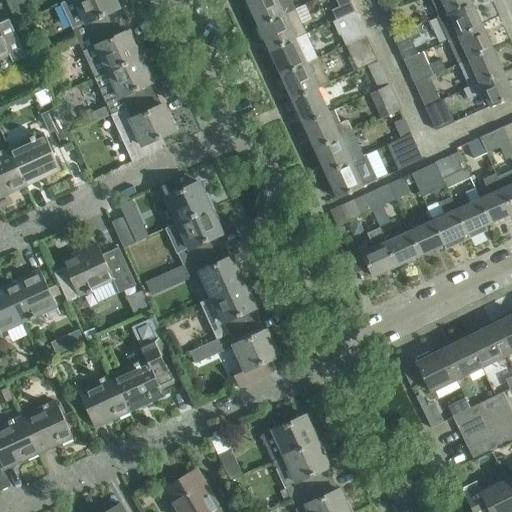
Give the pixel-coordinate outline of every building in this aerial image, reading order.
[(10,0),(20,21),(33,15),(25,0),(10,0)] [(66,0),(60,3),(77,40),(117,22),(112,11),(119,8),(115,0),(66,0)] [(247,0),(258,26),(293,10),(288,0),(247,0)] [(335,19),(355,11),(350,0),(337,0),(339,3),(330,8),(335,19)] [(395,0),(376,0),(382,13),(398,6),(395,0)] [(471,0),(470,0),(432,0),(439,15),(471,0)] [(471,0),(439,15),(437,16),(448,40),(482,25),(471,0)] [(404,19),(398,6),(382,13),(388,26),(404,19)] [(258,26),(269,50),(304,34),(293,10),(258,26)] [(0,56),(9,53),(13,61),(26,55),(9,19),(0,22),(0,56)] [(122,33),(117,22),(77,40),(95,77),(96,77),(145,54),(137,37),(133,39),(129,30),(122,33)] [(361,24),(340,34),(345,46),(357,40),(366,36),(361,24)] [(448,40),(458,64),(492,48),(482,25),(448,40)] [(408,29),(393,36),(404,60),(419,53),(408,29)] [(304,34),(269,50),(281,75),(315,59),(304,34)] [(356,70),(377,60),(366,36),(357,40),(345,46),(356,70)] [(458,64),(468,87),(503,71),(492,48),(458,64)] [(422,52),(419,53),(404,60),(415,84),(431,77),(426,66),(428,65),(422,52)] [(113,113),(151,96),(146,85),(153,82),(149,73),(153,71),(145,54),(96,77),(113,113)] [(292,100),(318,88),(328,83),(317,59),(315,59),(281,75),(292,100)] [(379,89),(389,84),(381,69),(371,73),(379,89)] [(511,79),(507,81),(503,71),(468,87),(464,89),(468,98),(484,91),(490,106),(511,95),(511,79)] [(431,77),(415,84),(425,107),(441,99),(431,77)] [(400,109),(389,84),(379,89),(369,93),(380,118),(400,109)] [(318,88),(292,100),(303,124),(329,112),(318,88)] [(163,148),(158,138),(175,130),(163,104),(156,107),(151,96),(113,113),(112,114),(133,161),(163,148)] [(425,107),(436,130),(462,118),(456,105),(446,110),(441,99),(425,107)] [(88,123),(95,120),(91,110),(83,113),(88,123)] [(329,112),(303,124),(314,148),(340,136),(329,112)] [(401,138),(411,134),(404,118),(394,122),(401,138)] [(509,138),(511,136),(511,122),(503,126),(509,138)] [(55,129),(62,144),(72,140),(65,124),(55,129)] [(510,142),(509,138),(503,126),(480,137),(487,152),(510,142)] [(352,131),(340,136),(314,148),(325,173),(363,156),(352,131)] [(44,132),(9,149),(26,185),(60,169),(44,132)] [(405,167),(423,159),(411,134),(401,138),(393,142),(405,167)] [(474,158),(487,152),(480,137),(467,143),(474,158)] [(0,196),(26,185),(9,149),(0,152),(0,196)] [(471,180),(458,152),(435,162),(446,188),(448,191),(471,180)] [(366,155),(363,156),(325,173),(337,198),(377,180),(366,155)] [(435,162),(411,173),(418,188),(423,199),(446,188),(435,162)] [(511,172),(500,178),(511,205),(511,172)] [(479,198),(490,222),(511,212),(511,205),(500,178),(498,176),(487,180),(493,192),(479,198)] [(402,178),(387,184),(395,199),(409,193),(402,178)] [(178,223),(211,208),(199,181),(166,196),(178,222),(178,223)] [(371,210),(395,199),(387,184),(364,195),(371,210)] [(330,210),(337,226),(371,210),(364,195),(330,210)] [(467,233),(454,204),(450,196),(439,201),(445,214),(433,220),(444,244),(446,248),(459,242),(457,238),(467,233)] [(490,222),(479,198),(473,201),(471,196),(454,204),(467,233),(469,238),(483,231),(481,227),(490,222)] [(182,265),(220,247),(215,237),(222,233),(211,208),(178,223),(178,222),(165,228),(182,265)] [(112,223),(123,247),(136,241),(124,215),(123,216),(124,217),(112,223)] [(444,244),(433,220),(410,230),(421,254),(444,244)] [(348,251),(358,271),(369,266),(373,276),(397,265),(382,233),(379,227),(363,234),(367,242),(348,251)] [(144,228),(133,233),(136,241),(147,236),(144,228)] [(382,233),(397,265),(421,254),(410,230),(395,237),(391,228),(382,233)] [(62,259),(65,267),(54,272),(67,301),(113,280),(119,293),(136,285),(119,247),(102,254),(97,243),(62,259)] [(212,297),(244,281),(232,255),(225,259),(220,247),(182,265),(187,277),(188,279),(201,273),(211,296),(212,297)] [(182,265),(145,282),(150,293),(187,277),(182,265)] [(40,269),(5,286),(21,321),(57,305),(40,269)] [(228,333),(254,321),(249,311),(256,307),(244,281),(212,297),(211,296),(200,301),(217,338),(228,333)] [(0,331),(21,321),(5,286),(0,287),(0,331)] [(511,351),(511,310),(500,316),(502,320),(492,325),(506,354),(511,351)] [(112,375),(129,411),(164,395),(161,388),(179,379),(171,362),(165,364),(162,355),(167,353),(159,336),(158,337),(150,320),(134,327),(142,344),(140,345),(147,359),(112,375)] [(228,333),(245,370),(235,374),(240,386),(273,371),(268,360),(278,356),(266,329),(259,332),(254,321),(228,333)] [(480,326),(465,334),(481,366),(506,354),(492,325),(482,330),(480,326)] [(453,344),(442,349),(456,379),(481,366),(465,334),(451,340),(453,344)] [(431,391),(456,379),(442,349),(432,354),(430,351),(416,358),(418,361),(417,362),(431,391)] [(129,411),(112,375),(78,390),(95,427),(129,411)] [(508,404),(502,392),(477,404),(483,416),(508,404)] [(453,416),(470,408),(465,397),(447,405),(453,416)] [(56,400),(21,417),(37,453),(73,437),(56,400)] [(483,416),(477,404),(470,408),(453,416),(458,428),(483,416)] [(483,416),(488,426),(511,413),(511,411),(508,404),(483,416)] [(511,413),(488,426),(493,436),(511,426),(511,413)] [(274,460),(317,440),(305,414),(272,429),(273,430),(262,435),(274,460)] [(458,428),(463,438),(488,426),(483,416),(458,428)] [(37,453),(21,417),(0,426),(0,460),(4,469),(37,453)] [(488,426),(463,438),(469,449),(493,436),(488,426)] [(499,447),(511,440),(511,426),(493,436),(499,447)] [(474,459),(492,451),(499,447),(493,436),(469,449),(474,459)] [(291,497),(327,481),(322,470),(329,466),(317,440),(274,460),(291,497)] [(226,472),(239,467),(231,448),(230,449),(231,450),(219,456),(226,472)] [(472,471),(468,463),(455,470),(458,477),(472,471)] [(222,511),(197,469),(162,490),(162,491),(166,489),(179,511),(222,511)] [(511,511),(511,491),(506,480),(482,491),(479,485),(465,493),(474,511),(511,511)] [(297,511),(353,511),(348,500),(345,501),(339,488),(332,492),(327,481),(291,497),(297,511)]
